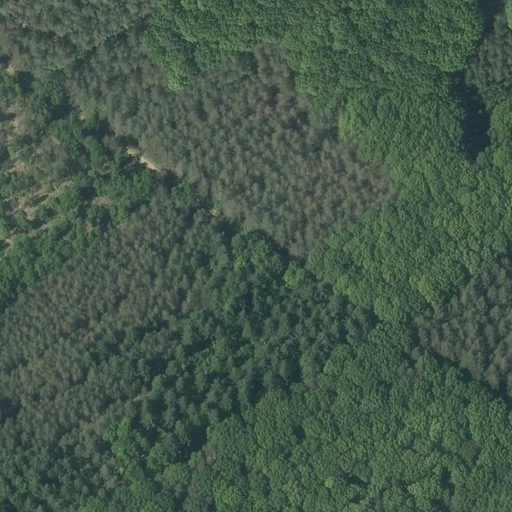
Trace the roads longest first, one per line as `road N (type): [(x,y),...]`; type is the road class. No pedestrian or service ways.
road 1 (track): [(511,426),(0,65)]
road 2 (track): [(111,511),(511,261)]
road 3 (track): [(0,37),(35,28),(109,37),(170,0)]
